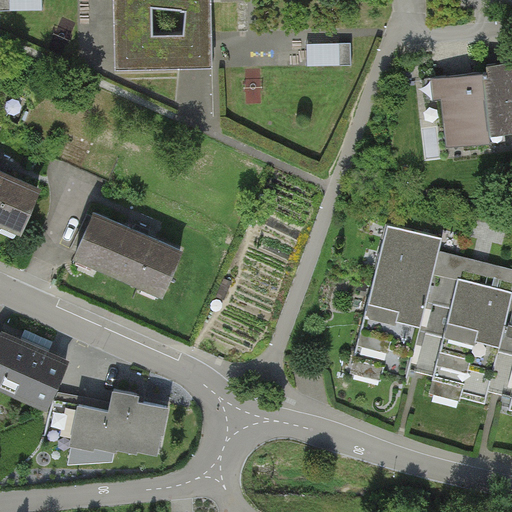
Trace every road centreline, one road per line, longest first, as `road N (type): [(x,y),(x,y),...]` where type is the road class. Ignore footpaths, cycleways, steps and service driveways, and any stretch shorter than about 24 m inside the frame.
road 1 (residential): [(0,505),(163,489),(211,475),(246,410)]
road 2 (residential): [(511,480),(246,410)]
road 3 (residential): [(246,410),(0,295)]
